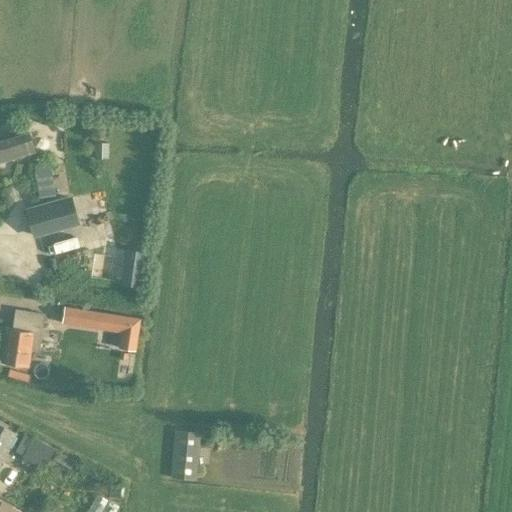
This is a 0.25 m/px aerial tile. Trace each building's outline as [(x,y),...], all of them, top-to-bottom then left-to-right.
[(0,161),(35,152),(29,133),(0,140),(0,161)] [(107,144),(93,144),(93,158),(107,158),(107,144)] [(49,166),(35,168),(38,197),(53,195),(49,166)] [(71,198),(26,210),(33,235),(78,223),(71,198)] [(139,285),(145,250),(127,248),(121,283),(139,285)] [(142,318),(103,312),(63,306),(63,307),(61,323),(100,329),(122,332),(120,347),(137,350),(140,335),(142,318)] [(28,367),(30,350),(38,351),(44,313),(16,309),(13,328),(7,327),(2,363),(28,367)] [(10,369),(9,377),(30,382),(32,373),(10,369)] [(0,461),(15,433),(0,424),(0,461)] [(174,430),(170,477),(196,479),(200,432),(174,430)] [(44,468),(55,449),(34,438),(24,457),(44,468)] [(62,451),(57,460),(73,469),(78,460),(62,451)] [(120,486),(110,485),(109,497),(118,498),(120,486)] [(116,511),(118,509),(99,497),(89,511),(116,511)] [(18,511),(19,511),(0,501),(0,511),(18,511)] [(51,511),(68,511),(70,510),(56,503),(51,511)]
